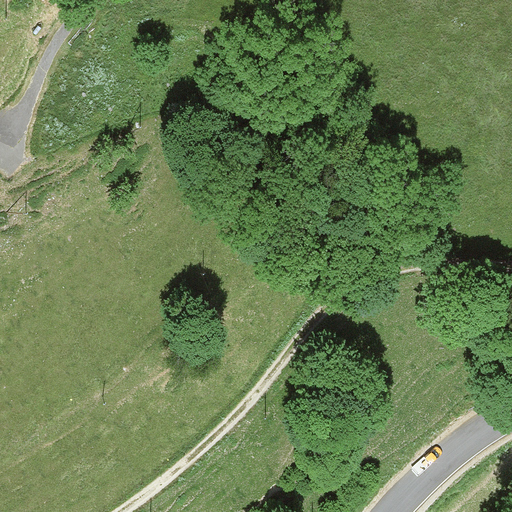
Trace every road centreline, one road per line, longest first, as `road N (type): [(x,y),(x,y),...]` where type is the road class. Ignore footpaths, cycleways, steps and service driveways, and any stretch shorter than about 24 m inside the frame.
road 1 (track): [(126,511),(241,412),(354,285),(396,270),(511,266)]
road 2 (tertiary): [(511,413),(433,463),(390,511)]
